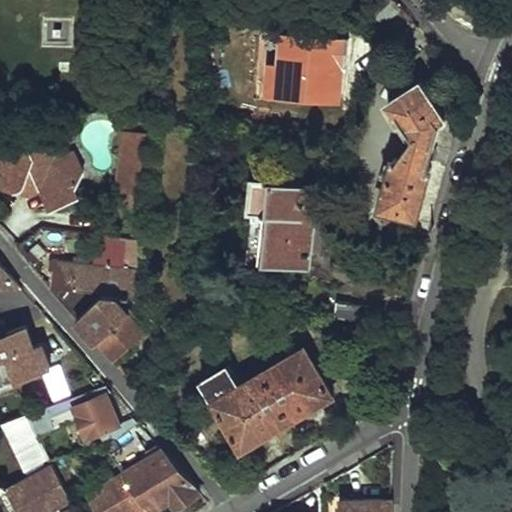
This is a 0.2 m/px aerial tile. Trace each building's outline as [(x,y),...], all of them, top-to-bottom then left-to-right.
[(353,33),(287,22),(282,51),(275,50),(269,84),(344,96),(353,33)] [(410,137),(395,160),(391,159),(381,209),(418,217),(429,168),(425,167),(435,124),(442,119),(418,82),(385,103),(396,120),(398,118),(410,137)] [(147,120),(163,120),(166,104),(146,107),(147,120)] [(156,137),(129,132),(119,185),(131,188),(129,204),(146,207),(149,190),(145,189),(156,137)] [(49,208),(77,195),(73,185),(74,185),(77,182),(77,180),(78,175),(77,173),(83,170),(74,150),(68,153),(62,139),(43,143),(46,151),(33,157),(32,153),(16,148),(0,150),(0,187),(11,191),(14,191),(17,190),(19,189),(21,188),(23,186),(24,184),(30,186),(37,183),(41,190),(49,208)] [(321,185),(252,176),(247,209),(268,212),(261,255),(312,263),(321,185)] [(41,190),(37,183),(30,186),(24,184),(23,186),(21,188),(19,189),(17,190),(14,191),(11,191),(28,196),(41,190)] [(129,294),(140,239),(122,236),(117,264),(53,256),(50,285),(129,294)] [(42,255),(27,238),(16,247),(31,263),(42,255)] [(0,283),(19,285),(0,263),(0,283)] [(75,313),(114,358),(148,329),(123,300),(129,294),(50,285),(75,313)] [(336,316),(367,319),(370,303),(338,299),(336,316)] [(0,384),(49,367),(40,342),(32,345),(24,324),(7,330),(3,318),(0,318),(0,384)] [(270,353),(299,402),(333,386),(307,334),(270,353)] [(299,402),(270,353),(240,370),(228,349),(201,365),(241,436),(299,402)] [(100,388),(30,413),(41,434),(66,424),(73,441),(98,431),(105,448),(108,446),(114,455),(126,445),(120,437),(139,421),(136,419),(116,425),(105,393),(102,394),(100,388)] [(50,511),(75,500),(48,449),(34,456),(41,470),(10,485),(21,506),(19,508),(20,511),(50,511)] [(163,449),(125,473),(149,511),(172,498),(177,505),(200,490),(163,449)] [(147,511),(149,511),(125,473),(90,493),(101,511),(147,511)] [(392,511),(393,498),(345,497),(344,511),(392,511)]
